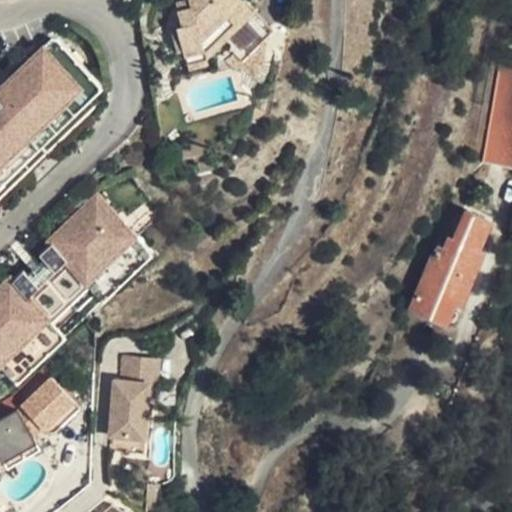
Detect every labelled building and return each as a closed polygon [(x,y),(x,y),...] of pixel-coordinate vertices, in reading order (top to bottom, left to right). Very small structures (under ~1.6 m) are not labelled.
[(235,64),(275,24),(260,9),(257,6),(250,14),(244,8),(250,0),(190,0),(193,2),(182,6),(185,19),(178,22),(186,45),(178,48),(179,51),(185,49),(193,68),(209,62),(207,51),(224,39),(234,48),(226,57),(233,64),(235,64)] [(250,14),(257,6),(251,0),(250,0),(244,8),(250,14)] [(186,45),(178,22),(171,25),(178,48),(186,45)] [(52,54),(61,45),(57,40),(52,41),(44,46),(52,54)] [(64,101),(91,76),(61,45),(52,54),(44,46),(0,87),(0,180),(1,181),(20,164),(28,156),(18,145),(37,126),(48,138),(74,112),(64,101)] [(511,62),(505,61),(486,160),(511,163),(511,158),(511,62)] [(64,101),(74,112),(101,87),(91,76),(64,101)] [(18,145),(28,156),(36,148),(48,138),(37,126),(18,145)] [(28,156),(20,164),(27,171),(43,156),(36,148),(28,156)] [(33,283),(26,275),(21,270),(11,281),(8,278),(0,285),(0,360),(12,348),(29,367),(60,337),(103,297),(134,268),(117,250),(132,236),(96,196),(47,241),(50,244),(38,255),(43,260),(49,267),(33,283)] [(450,296),(462,301),(483,251),(478,249),(490,221),(466,211),(455,239),(452,238),(443,257),(438,255),(432,269),(427,267),(411,305),(441,317),(450,296)] [(150,254),(132,236),(117,250),(134,268),(150,254)] [(462,301),(485,311),(492,314),(511,264),(511,262),(506,261),(483,251),(462,301)] [(43,260),(26,275),(33,283),(49,267),(43,260)] [(378,320),(392,326),(396,328),(406,303),(402,301),(389,296),(378,320)] [(12,348),(0,360),(0,366),(14,381),(29,367),(12,348)] [(123,357),(122,382),(150,383),(157,383),(159,358),(123,357)] [(0,421),(0,464),(5,462),(37,442),(34,438),(30,430),(37,423),(44,431),(75,404),(53,379),(18,410),(0,421)] [(122,382),(114,381),(112,436),(147,438),(150,383),(122,382)] [(81,411),(75,404),(44,431),(44,432),(45,432),(45,433),(46,433),(46,434),(47,434),(48,434),(49,434),(50,435),(51,435),(52,435),(53,435),(54,435),(55,434),(56,434),(81,411)] [(30,430),(34,438),(44,431),(37,423),(30,430)] [(147,438),(112,436),(111,452),(146,453),(147,438)] [(37,442),(5,462),(9,469),(42,450),(37,442)]
